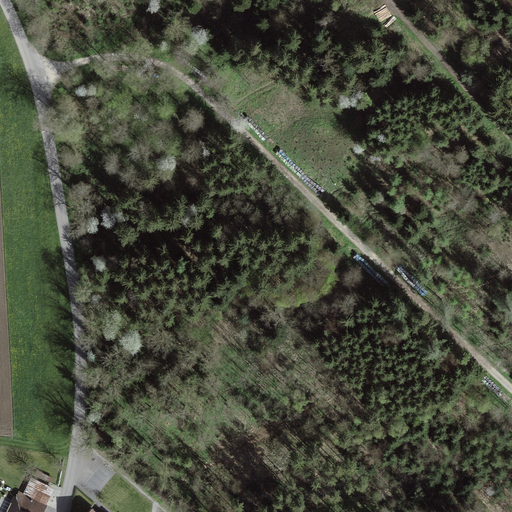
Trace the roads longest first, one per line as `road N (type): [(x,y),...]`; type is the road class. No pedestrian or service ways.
road 1 (track): [(33,70),(129,57),(187,79),(511,389)]
road 2 (residential): [(63,511),(84,355),(40,94),(4,0)]
road 3 (track): [(393,0),(511,136)]
